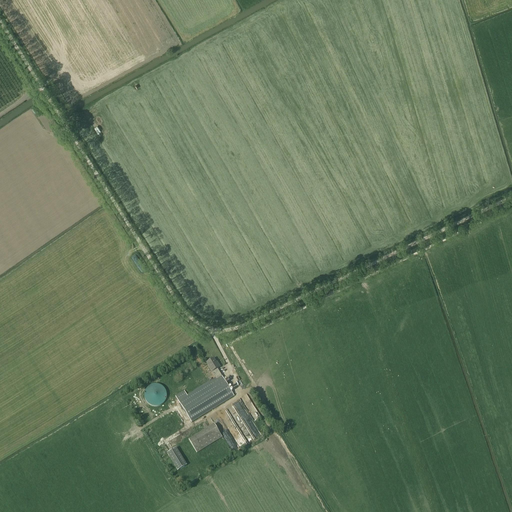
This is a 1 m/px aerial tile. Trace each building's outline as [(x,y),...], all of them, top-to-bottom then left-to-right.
[(28,121),(36,117),(32,109),(24,113),(28,121)] [(234,396),(222,377),(217,369),(220,367),(218,364),(217,364),(214,359),(207,363),(212,372),(212,373),(215,378),(187,395),(184,391),(175,397),(192,423),(234,396)] [(156,407),(157,407),(158,407),(159,406),(160,406),(161,406),(162,405),(163,404),(164,403),(165,402),(166,401),(166,400),(166,399),(167,398),(167,397),(167,396),(167,395),(167,394),(167,393),(166,392),(166,391),(165,390),(164,389),(164,388),(163,387),(162,387),(162,386),(161,386),(160,385),(159,385),(158,385),(157,385),(156,385),(155,385),(154,385),(153,385),(152,385),(151,386),(150,386),(149,387),(148,387),(148,388),(147,389),(146,390),(145,391),(145,392),(145,393),(145,394),(145,395),(145,396),(145,397),(145,398),(145,399),(145,400),(146,401),(147,402),(147,403),(148,404),(149,404),(149,405),(150,405),(151,406),(152,406),(153,407),(154,407),(155,407),(156,407)] [(214,424),(189,440),(197,453),(222,438),(214,424)] [(187,466),(176,448),(166,454),(176,472),(187,466)]
